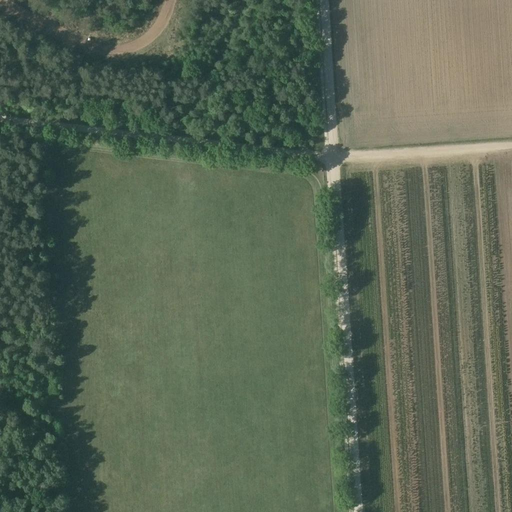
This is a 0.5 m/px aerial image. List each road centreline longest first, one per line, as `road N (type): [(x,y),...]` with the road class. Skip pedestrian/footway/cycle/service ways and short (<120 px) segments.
road 1 (track): [(340,511),(316,179),(303,171),(0,134)]
road 2 (unclassified): [(358,511),(334,156)]
road 3 (unclassified): [(0,117),(334,156)]
road 4 (track): [(0,3),(88,45),(126,50),(154,35),(170,0)]
road 5 (unclassified): [(334,156),(511,145)]
road 6 (unclassified): [(334,156),(324,0)]
